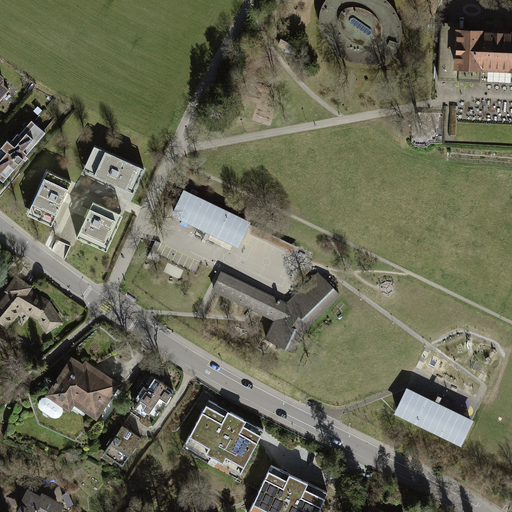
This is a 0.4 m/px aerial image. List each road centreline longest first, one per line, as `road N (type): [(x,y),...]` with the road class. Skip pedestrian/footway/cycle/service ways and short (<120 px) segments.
road 1 (residential): [(100,303),(478,511)]
road 2 (unclassified): [(169,156),(251,0)]
road 3 (residential): [(100,303),(169,156)]
road 4 (residential): [(0,227),(100,303)]
